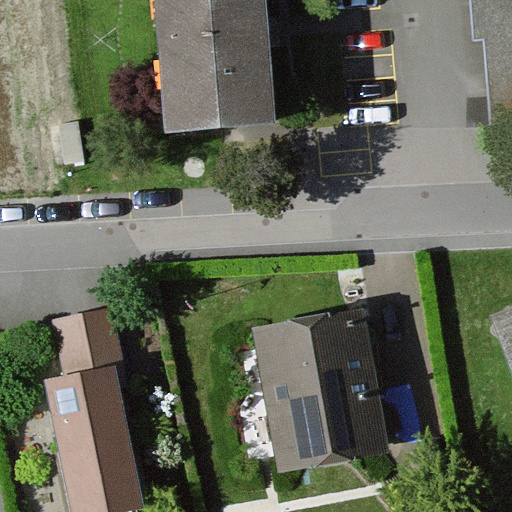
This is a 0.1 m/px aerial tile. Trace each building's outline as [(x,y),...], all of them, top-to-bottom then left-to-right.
[(162,0),(170,128),(273,122),(265,0),(162,0)] [(511,0),(472,0),(475,42),(486,41),(511,39),(511,0)] [(511,39),(486,41),(491,134),(511,133),(511,39)] [(102,317),(49,328),(58,373),(40,377),(67,511),(69,511),(140,498),(102,317)] [(363,320),(257,337),(279,475),(385,458),(363,320)] [(511,334),(498,340),(511,377),(511,334)]
